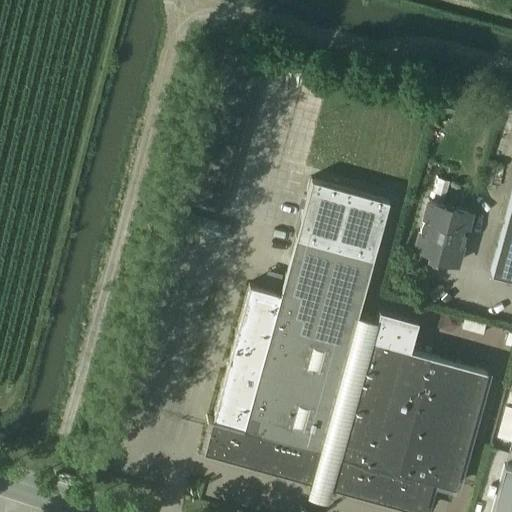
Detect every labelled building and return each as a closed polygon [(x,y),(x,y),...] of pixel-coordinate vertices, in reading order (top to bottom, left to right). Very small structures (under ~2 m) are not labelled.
[(228,53),(189,200),(223,209),(263,62),(228,53)] [(441,199),(447,179),(437,175),(431,195),(441,199)] [(249,283),(203,449),(311,479),(309,486),(328,491),(330,484),(423,511),(432,479),(453,484),(486,369),(410,348),(418,318),(379,307),(370,338),(351,333),(372,255),(387,199),(311,178),(295,234),(280,291),(249,283)] [(511,194),(491,272),(511,277),(511,194)] [(419,246),(446,253),(445,258),(453,260),(466,212),(431,203),(419,246)] [(511,511),(511,466),(504,465),(491,511),(511,511)]
